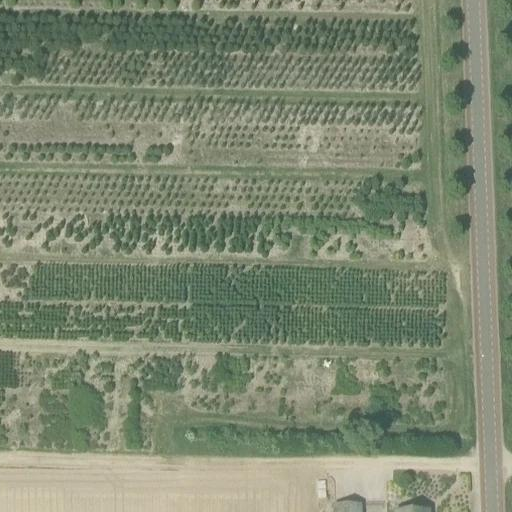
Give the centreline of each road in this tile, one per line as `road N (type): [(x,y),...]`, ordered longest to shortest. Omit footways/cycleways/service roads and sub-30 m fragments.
road 1 (tertiary): [(491,511),(473,0)]
road 2 (track): [(0,461),(490,465)]
